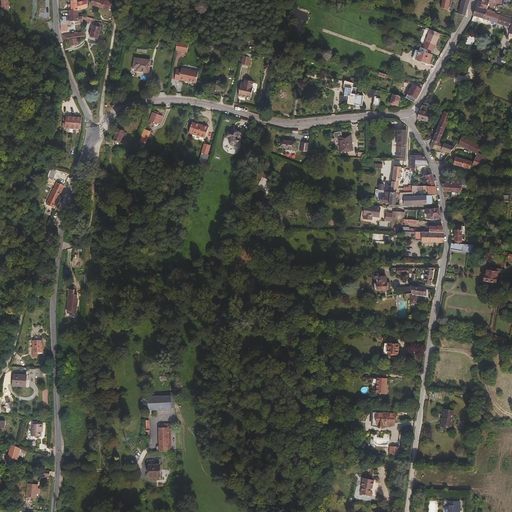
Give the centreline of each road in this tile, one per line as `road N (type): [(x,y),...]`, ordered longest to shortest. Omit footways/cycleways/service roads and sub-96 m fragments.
road 1 (residential): [(404,113),(435,168),(445,241),(406,511)]
road 2 (tertiary): [(53,511),(53,296),(64,213),(95,137)]
road 3 (tertiary): [(404,113),(286,123),(158,101),(125,108),(95,137)]
road 4 (track): [(64,213),(34,261),(0,377)]
road 5 (residential): [(52,0),(56,49),(95,137)]
road 6 (tertiary): [(474,0),(420,101),(404,113)]
